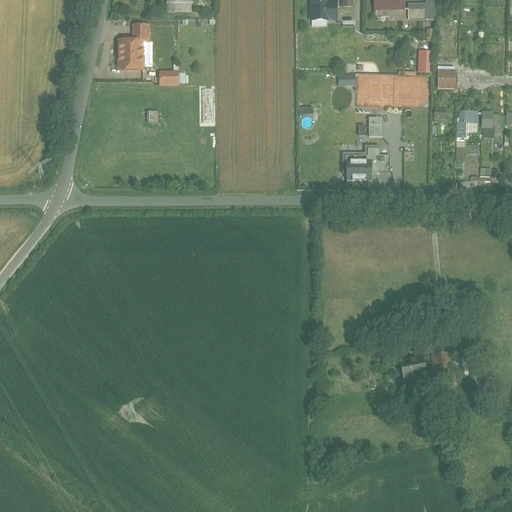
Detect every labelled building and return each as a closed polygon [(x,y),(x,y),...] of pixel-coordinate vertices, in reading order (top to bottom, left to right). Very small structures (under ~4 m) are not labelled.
[(169,0),(170,14),(195,14),(194,0),(169,0)] [(311,0),(312,18),(327,18),(327,21),(338,21),(337,2),(329,2),(329,0),(311,0)] [(353,0),(343,0),(344,8),(354,8),(353,0)] [(375,0),(376,13),(376,12),(404,11),(404,0),(375,0)] [(426,10),(408,11),(409,22),(426,21),(426,10)] [(149,27),(134,27),(134,43),(144,43),(149,43),(149,27)] [(134,43),(120,43),(120,69),(128,69),(128,70),(130,72),(134,72),(136,70),(136,69),(144,69),(144,43),(134,43)] [(433,57),(421,57),(420,74),(432,74),(433,57)] [(438,92),(455,92),(455,74),(454,74),(438,73),(438,92)] [(179,74),(161,74),(161,87),(179,87),(179,74)] [(354,86),(354,77),(342,76),(342,85),(354,86)] [(147,125),(157,125),(157,113),(147,113),(147,125)] [(435,113),(435,124),(446,124),(446,113),(435,113)] [(478,114),(459,114),(459,125),(478,126),(478,114)] [(492,114),(482,114),(482,131),(492,131),(492,114)] [(379,138),(379,118),(365,118),(365,138),(379,138)] [(355,137),(365,136),(364,126),(355,127),(355,137)] [(366,158),(346,158),(346,176),(388,175),(388,159),(379,159),(379,150),(366,150),(366,158)] [(476,326),(462,329),(467,350),(481,347),(476,326)] [(451,353),(432,357),(439,389),(458,385),(451,353)] [(424,358),(401,363),(406,389),(415,387),(414,380),(428,377),(424,358)] [(480,360),(470,363),(472,372),(474,371),(482,369),(480,360)] [(487,390),(482,369),(474,371),(479,392),(487,390)]
